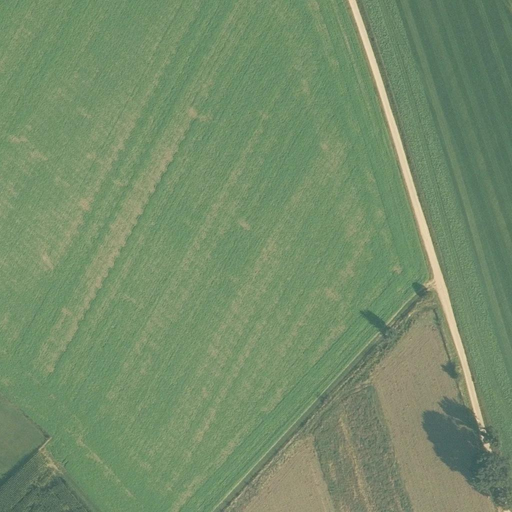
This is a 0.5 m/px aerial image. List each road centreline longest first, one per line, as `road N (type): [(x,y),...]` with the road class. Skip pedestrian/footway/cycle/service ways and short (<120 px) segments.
road 1 (track): [(440,292),(347,0)]
road 2 (track): [(508,511),(440,292)]
